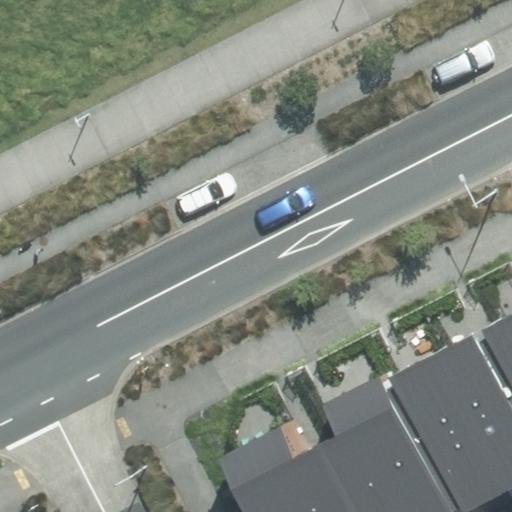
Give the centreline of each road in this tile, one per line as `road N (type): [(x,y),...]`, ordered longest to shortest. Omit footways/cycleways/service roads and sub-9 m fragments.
road 1 (tertiary): [(35,347),(511,103)]
road 2 (residential): [(35,347),(114,511)]
